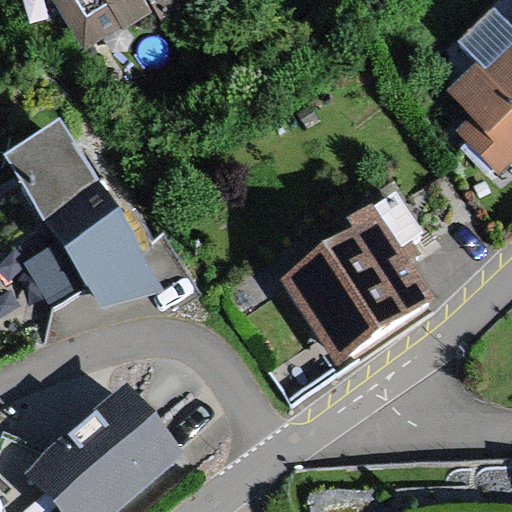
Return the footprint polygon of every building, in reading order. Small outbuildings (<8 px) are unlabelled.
[(146,16),(136,0),(50,0),(81,53),(146,16)] [(136,0),(146,16),(157,34),(190,14),(181,0),(136,0)] [(511,26),(501,37),(484,18),(448,51),(469,74),(439,101),(476,141),(464,152),(492,182),(511,163),(511,26)] [(140,281),(45,138),(0,167),(0,170),(94,312),(140,281)] [(281,292),(329,364),(416,307),(368,235),(281,292)] [(116,406),(29,483),(54,511),(103,511),(163,459),(116,406)]
